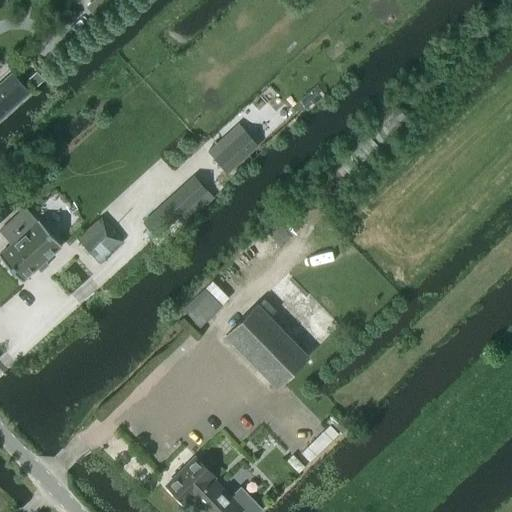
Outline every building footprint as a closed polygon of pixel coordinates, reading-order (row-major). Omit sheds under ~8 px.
[(97,0),(88,9),(97,20),(118,0),(97,0)] [(0,118),(29,92),(11,73),(0,82),(0,118)] [(383,147),(409,121),(394,106),(368,131),(383,147)] [(353,179),(381,149),(366,134),(338,164),(353,179)] [(221,141),(209,152),(229,174),(253,152),(239,137),(227,148),(221,141)] [(144,223),(157,237),(181,216),(168,202),(144,223)] [(22,234),(0,253),(0,257),(22,282),(61,246),(37,220),(36,221),(25,209),(11,222),(17,229),(16,229),(18,232),(19,231),(22,234)] [(99,263),(123,241),(101,217),(77,238),(99,263)] [(197,329),(220,305),(203,288),(180,312),(197,329)] [(264,298),(225,335),(276,387),(308,357),(269,317),(276,311),(264,298)] [(342,436),(346,431),(331,416),(327,420),(330,424),(300,453),(308,461),(338,432),(342,436)] [(194,457),(166,485),(185,505),(191,500),(203,511),(238,511),(241,509),(243,511),(258,511),(262,509),(240,487),(229,497),(212,479),(214,477),(194,457)]
